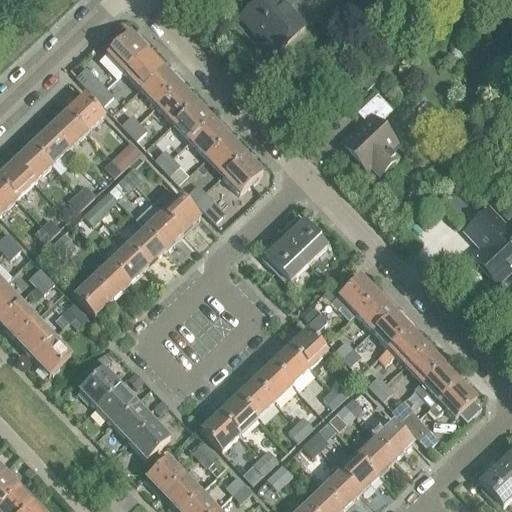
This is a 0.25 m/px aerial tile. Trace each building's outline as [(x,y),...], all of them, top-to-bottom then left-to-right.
[(273,60),(304,31),(274,0),(264,0),(239,23),(273,60)] [(129,39),(99,67),(116,85),(122,79),(145,57),(129,39)] [(145,57),(122,79),(139,96),(162,75),(145,57)] [(369,70),(355,83),(366,95),(380,82),(369,70)] [(76,82),(96,104),(106,95),(85,73),(76,82)] [(162,75),(139,96),(155,114),(178,92),(162,75)] [(178,92),(155,114),(171,131),(195,109),(178,92)] [(106,95),(96,104),(102,111),(112,101),(106,95)] [(67,117),(87,139),(105,122),(85,100),(67,117)] [(380,179),(396,164),(388,155),(395,149),(377,129),(391,116),(376,100),(357,119),(365,127),(341,151),(365,177),(372,170),(380,179)] [(195,109),(171,131),(188,148),(211,127),(195,109)] [(50,134),(70,155),(87,139),(67,117),(50,134)] [(131,120),(120,131),(128,139),(139,129),(131,120)] [(211,127),(188,148),(204,166),(227,144),(211,127)] [(139,129),(128,139),(135,147),(146,137),(139,129)] [(50,134),(32,150),(53,172),(61,181),(79,164),(70,155),(50,134)] [(227,144),(204,166),(221,183),(244,162),(227,144)] [(130,148),(112,164),(123,175),(140,159),(130,148)] [(15,167),(35,188),(53,172),(32,150),(15,167)] [(164,155),(153,166),(161,174),(172,163),(164,155)] [(244,162),(221,183),(238,202),(251,190),(252,191),(258,186),(256,185),(261,180),(244,162)] [(172,163),(161,174),(168,182),(179,171),(172,163)] [(102,174),(113,184),(123,175),(112,164),(102,174)] [(0,181),(0,185),(18,205),(35,188),(15,167),(0,181)] [(125,180),(135,191),(143,184),(133,173),(125,180)] [(127,199),(135,191),(125,180),(117,188),(127,199)] [(0,221),(0,222),(18,205),(0,185),(0,221)] [(511,190),(502,200),(511,210),(511,190)] [(77,197),(88,208),(94,202),(84,191),(77,197)] [(187,200),(195,208),(204,199),(197,191),(187,200)] [(68,206),(78,217),(88,208),(77,197),(68,206)] [(91,213),(101,224),(108,217),(105,213),(114,205),(107,197),(91,213)] [(224,219),(204,199),(195,208),(214,229),(224,219)] [(161,219),(182,240),(200,223),(179,202),(161,219)] [(152,209),(135,226),(144,235),(164,257),(182,240),(161,219),(152,209)] [(82,221),(92,232),(101,224),(91,213),(82,221)] [(496,290),(511,274),(511,227),(511,226),(504,232),(488,215),(464,238),(480,255),(471,264),(496,290)] [(276,240),(306,272),(325,253),(322,251),(325,248),(303,224),(300,227),(295,222),(276,240)] [(43,230),(53,241),(58,236),(48,225),(43,230)] [(33,239),(43,250),(53,241),(43,230),(33,239)] [(127,252),(147,273),(164,257),(144,235),(127,252)] [(0,244),(0,255),(2,258),(14,247),(6,239),(0,244)] [(56,247),(66,257),(74,249),(64,239),(56,247)] [(287,289),(306,272),(276,240),(268,248),(272,253),(260,265),(282,289),(285,287),(287,289)] [(14,247),(2,258),(9,265),(21,255),(14,247)] [(58,265),(66,257),(56,247),(47,255),(58,265)] [(109,268),(129,290),(147,273),(127,252),(109,268)] [(92,284),(112,306),(129,290),(109,268),(92,284)] [(0,273),(0,293),(4,290),(4,289),(10,284),(0,273)] [(28,285),(36,293),(47,283),(39,274),(28,285)] [(339,284),(323,300),(347,326),(350,323),(353,321),(374,300),(358,282),(347,293),(339,284)] [(47,283),(36,293),(43,300),(54,290),(47,283)] [(94,323),(95,322),(112,306),(92,284),(74,301),(94,323)] [(4,290),(0,293),(0,327),(21,308),(4,290)] [(353,321),(350,323),(351,324),(354,321),(370,337),(391,318),(374,300),(353,321)] [(21,308),(0,327),(0,329),(15,345),(37,325),(21,308)] [(62,319),(70,328),(80,319),(72,310),(62,319)] [(391,318),(370,337),(387,355),(407,335),(391,318)] [(80,319),(70,328),(76,335),(86,325),(80,319)] [(317,319),(308,328),(309,329),(316,336),(325,327),(317,319)] [(37,325),(15,345),(32,364),(54,343),(37,325)] [(387,355),(377,364),(384,371),(394,363),(403,372),(424,352),(407,335),(387,355)] [(289,354),(310,376),(327,359),(306,337),(289,354)] [(54,343),(32,364),(49,381),(71,360),(54,343)] [(345,347),(335,356),(334,357),(341,364),(352,354),(345,347)] [(424,352),(403,372),(420,389),(440,370),(424,352)] [(271,370),(292,392),(310,376),(289,354),(271,370)] [(352,354),(341,364),(349,372),(359,362),(352,354)] [(79,395),(95,413),(120,389),(104,372),(109,368),(103,361),(91,372),(97,378),(79,395)] [(254,387),(275,409),(292,392),(271,370),(254,387)] [(420,389),(413,395),(421,404),(428,398),(436,407),(457,388),(440,370),(420,389)] [(357,383),(374,400),(385,389),(369,372),(357,383)] [(133,377),(126,384),(135,393),(142,387),(133,377)] [(236,403),(257,426),(275,409),(254,387),(236,403)] [(435,408),(428,415),(435,423),(443,416),(444,415),(453,424),(457,420),(458,419),(466,428),(480,415),(472,406),(473,405),(457,388),(436,407),(435,408)] [(120,389),(95,413),(112,431),(137,407),(120,389)] [(385,389),(374,400),(381,408),(393,397),(385,389)] [(330,397),(340,407),(347,400),(338,390),(330,397)] [(322,404),(332,415),(340,407),(330,397),(322,404)] [(218,420),(240,442),(257,426),(236,403),(218,420)] [(344,411),(354,423),(362,415),(351,404),(344,411)] [(160,406),(152,413),(158,419),(165,412),(160,406)] [(137,407),(112,431),(128,448),(153,425),(137,407)] [(347,430),(354,423),(344,411),(336,419),(347,430)] [(411,417),(401,426),(408,434),(418,425),(411,417)] [(201,436),(222,459),(240,442),(218,420),(201,436)] [(294,430),(305,441),(313,433),(302,423),(294,430)] [(153,425),(128,448),(145,465),(170,442),(153,425)] [(408,434),(428,455),(437,446),(418,425),(408,434)] [(374,444),(394,466),(411,450),(391,428),(374,444)] [(287,437),(297,448),(305,441),(294,430),(287,437)] [(308,444),(319,456),(327,448),(316,437),(308,444)] [(312,463),(319,456),(308,444),(301,452),(312,463)] [(356,461),(377,482),(394,466),(374,444),(356,461)] [(192,458),(199,465),(209,456),(202,448),(192,458)] [(490,467),(511,490),(511,451),(509,449),(490,467)] [(209,456),(199,465),(207,473),(217,464),(209,456)] [(259,463),(270,474),(278,467),(267,456),(259,463)] [(143,481),(162,501),(183,480),(165,461),(143,481)] [(339,477),(359,499),(377,482),(356,461),(339,477)] [(251,470),(262,482),(270,474),(259,463),(251,470)] [(497,511),(499,511),(500,511),(501,511),(511,502),(511,490),(490,467),(483,473),(487,478),(485,480),(477,487),(482,493),(480,496),(495,511),(497,511)] [(273,478),(284,490),(292,482),(281,471),(273,478)] [(321,494),(338,511),(345,511),(359,499),(339,477),(321,494)] [(277,496),(284,490),(273,478),(266,485),(277,496)] [(4,479),(0,483),(0,510),(18,494),(4,479)] [(183,480),(162,501),(172,511),(186,511),(201,499),(183,480)] [(224,493),(232,501),(243,491),(235,483),(224,493)] [(243,491),(232,501),(239,508),(249,498),(243,491)] [(0,510),(0,511),(28,511),(32,509),(18,494),(0,510)] [(304,510),(305,511),(338,511),(321,494),(304,510)] [(213,511),(201,499),(186,511),(213,511)]
